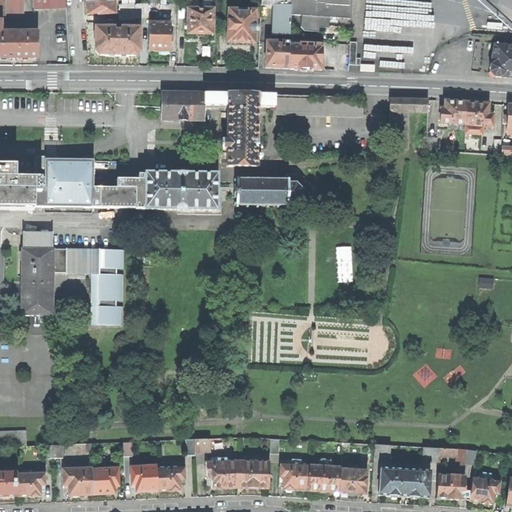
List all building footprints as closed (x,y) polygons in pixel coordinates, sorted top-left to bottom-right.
[(3,0),(3,15),(24,14),(23,0),(3,0)] [(65,0),(48,0),(49,10),(66,9),(65,0)] [(85,0),(86,15),(98,14),(98,16),(105,15),(115,15),(115,10),(114,0),(85,0)] [(329,17),(350,18),(350,0),(290,0),(290,6),(290,15),(300,16),(319,17),(329,17)] [(149,4),(134,5),(134,19),(149,18),(149,4)] [(134,5),(119,6),(119,10),(120,21),(134,21),(134,19),(134,5)] [(290,15),(290,6),(273,6),(272,35),(289,35),(289,25),(290,15)] [(187,9),(186,34),(212,35),(212,10),(187,9)] [(115,15),(105,15),(105,22),(120,21),(119,10),(115,10),(115,15)] [(228,10),(227,42),(254,44),(254,33),(255,11),(228,10)] [(317,33),(318,28),(319,17),(300,16),(300,27),(303,31),(317,33)] [(329,17),(319,17),(318,28),(328,29),(329,17)] [(148,24),(148,52),(158,52),(158,55),(161,56),(165,56),(168,55),(168,52),(169,52),(170,42),(171,42),(171,35),(170,35),(170,24),(148,24)] [(0,29),(0,59),(36,59),(36,34),(3,34),(0,33),(0,29)] [(115,29),(95,29),(94,50),(95,53),(97,55),(100,56),(105,55),(105,57),(128,57),(128,56),(134,56),(136,55),(138,54),(139,52),(139,50),(140,29),(120,29),(120,32),(115,32),(115,29)] [(266,42),(265,68),(288,69),(289,45),(289,43),(266,42)] [(349,42),(348,65),(355,66),(356,59),(356,43),(349,42)] [(299,46),(289,45),(288,69),(320,70),(321,47),(320,47),(320,45),(312,44),(299,44),(299,46)] [(491,75),(494,77),(511,78),(511,46),(494,45),(489,72),(491,75)] [(162,93),(161,120),(203,121),(203,106),(203,94),(162,93)] [(227,106),(228,94),(203,94),(203,106),(227,106)] [(228,94),(227,106),(227,140),(227,150),(226,166),(257,167),(257,159),(257,156),(258,107),(258,95),(228,94)] [(258,95),(258,107),(274,107),(274,95),(258,95)] [(276,99),(276,112),(383,115),(383,102),(276,99)] [(390,99),(390,111),(406,112),(427,113),(427,100),(390,99)] [(441,110),(440,124),(465,126),(466,104),(444,102),(444,110),(441,110)] [(466,104),(465,126),(482,127),(493,128),(494,116),(488,116),(488,105),(466,104)] [(406,112),(390,111),(388,149),(405,150),(406,112)] [(481,136),(482,127),(465,126),(465,135),(481,136)] [(427,138),(427,151),(436,151),(436,138),(427,138)] [(493,155),(501,156),(501,148),(502,141),(494,140),(493,155)] [(0,177),(0,207),(33,208),(33,207),(135,208),(135,205),(144,205),(144,210),(217,210),(217,174),(145,173),(145,180),(144,187),(135,187),(135,189),(124,189),(101,188),(92,188),(92,179),(92,161),(44,160),(44,179),(0,177)] [(286,174),(286,179),(288,179),(288,181),(295,183),(297,182),(297,174),(286,174)] [(102,179),(92,179),(92,188),(101,188),(102,179)] [(124,186),(124,189),(135,189),(135,187),(144,187),(145,180),(126,180),(126,186),(124,186)] [(21,250),(21,317),(53,317),(53,277),(53,275),(91,276),(98,276),(99,276),(99,252),(99,250),(98,252),(67,251),(67,250),(65,250),(65,251),(53,251),(53,250),(51,250),(52,233),(50,233),(23,233),(21,233),(21,250)] [(98,276),(98,301),(99,301),(99,308),(98,308),(98,326),(100,326),(120,326),(120,309),(116,308),(116,301),(120,301),(121,276),(116,276),(116,269),(121,269),(121,252),(99,252),(99,276),(98,276)] [(355,301),(353,252),(338,253),(340,302),(355,301)] [(98,301),(98,276),(91,276),(91,326),(98,326),(98,308),(99,308),(99,301),(98,301)] [(207,452),(207,440),(195,441),(196,452),(207,452)] [(271,440),(270,454),(279,455),(279,440),(271,440)] [(196,456),(196,452),(195,441),(186,441),(186,457),(196,456)] [(123,444),(124,458),(132,458),(132,443),(123,444)] [(45,447),(45,460),(54,460),(54,446),(45,447)] [(54,446),(54,460),(63,459),(63,446),(54,446)] [(374,446),(374,458),(389,459),(390,446),(374,446)] [(423,448),(422,461),(438,462),(438,456),(439,449),(423,448)] [(466,464),(468,451),(466,451),(457,450),(456,457),(455,465),(466,466),(466,464)] [(476,452),(468,451),(466,464),(474,465),(476,452)] [(206,464),(206,478),(211,478),(212,490),(225,490),(237,489),(238,463),(227,463),(211,464),(206,464)] [(238,463),(237,489),(253,489),(269,490),(270,463),(238,463)] [(283,478),(283,490),(285,490),(287,492),(291,493),(292,491),(298,491),(307,492),(308,466),(308,465),(301,465),(292,464),(281,464),(280,478),(283,478)] [(308,466),(307,492),(324,492),(339,493),(340,470),(340,468),(308,466)] [(157,467),(131,468),(131,487),(135,486),(136,493),(148,493),(158,493),(157,469),(157,467)] [(157,469),(158,493),(171,492),(181,492),(180,487),(185,487),(184,468),(157,469)] [(82,496),(93,496),(92,470),(92,469),(63,470),(63,487),(68,487),(68,497),(82,496)] [(92,470),(93,496),(106,495),(115,495),(115,488),(119,488),(118,469),(92,470)] [(340,470),(339,493),(353,494),(365,495),(366,472),(340,470)] [(380,471),(378,496),(406,497),(429,499),(430,474),(429,472),(381,470),(380,471)] [(0,498),(18,498),(17,474),(17,473),(0,473),(0,498)] [(17,474),(18,498),(29,497),(41,497),(41,491),(45,491),(45,473),(17,474)] [(464,492),(464,491),(465,478),(438,476),(436,499),(449,500),(459,500),(460,492),(464,492)] [(472,477),(470,491),(469,501),(480,503),(492,505),(493,500),(497,500),(500,481),(490,480),(482,478),(472,477)] [(460,492),(459,500),(469,501),(470,491),(464,491),(464,492),(460,492)]
